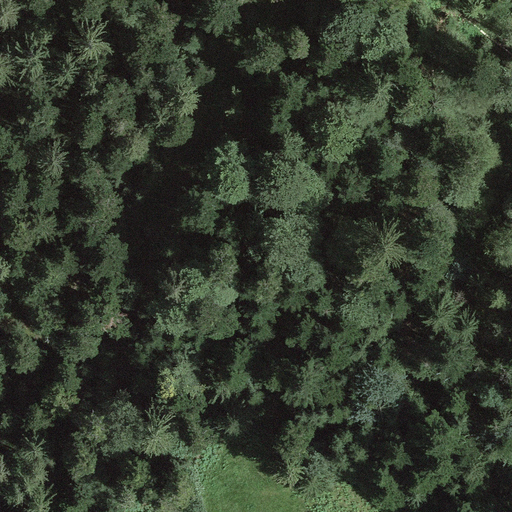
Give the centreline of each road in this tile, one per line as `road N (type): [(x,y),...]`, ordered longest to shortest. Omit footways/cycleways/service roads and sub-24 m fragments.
road 1 (track): [(41,359),(63,312),(151,205),(269,0)]
road 2 (track): [(0,283),(41,359),(53,445),(91,511)]
